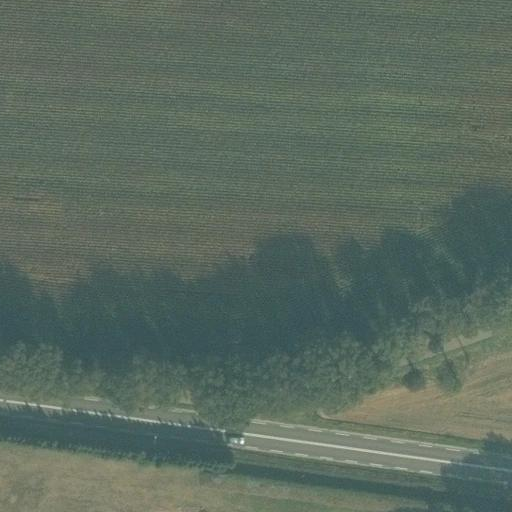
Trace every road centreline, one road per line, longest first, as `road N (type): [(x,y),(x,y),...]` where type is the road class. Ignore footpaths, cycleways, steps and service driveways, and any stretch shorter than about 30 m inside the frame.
road 1 (secondary): [(0,402),(511,471)]
road 2 (unclassified): [(300,393),(511,328)]
